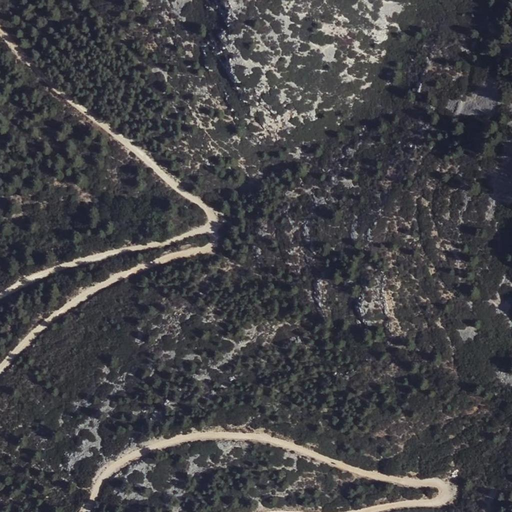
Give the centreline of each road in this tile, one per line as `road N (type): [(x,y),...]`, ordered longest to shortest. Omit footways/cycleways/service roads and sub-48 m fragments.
road 1 (track): [(86,511),(121,462),(160,445),(222,435),(438,485),(436,502),(365,511)]
road 2 (track): [(0,30),(66,98),(209,212),(214,227)]
road 3 (track): [(214,227),(203,251),(161,260),(77,299),(0,371)]
road 4 (track): [(0,296),(80,261),(214,227)]
